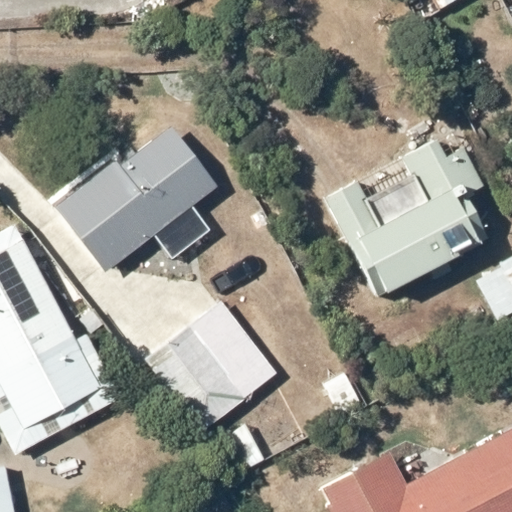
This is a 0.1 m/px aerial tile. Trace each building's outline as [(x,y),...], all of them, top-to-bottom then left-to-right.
[(217,184),(174,120),(29,218),(72,282),(217,184)] [(505,227),(455,121),(398,149),(410,174),(369,194),(359,172),(322,190),(346,239),(355,234),(381,287),(505,227)] [(91,364),(14,221),(0,228),(0,423),(15,451),(114,397),(95,362),(91,364)] [(220,300),(143,355),(200,434),(277,378),(220,300)] [(391,445),(317,483),(331,511),(511,511),(511,418),(454,449),(406,474),(391,445)] [(0,511),(13,511),(3,462),(0,463),(0,511)]
